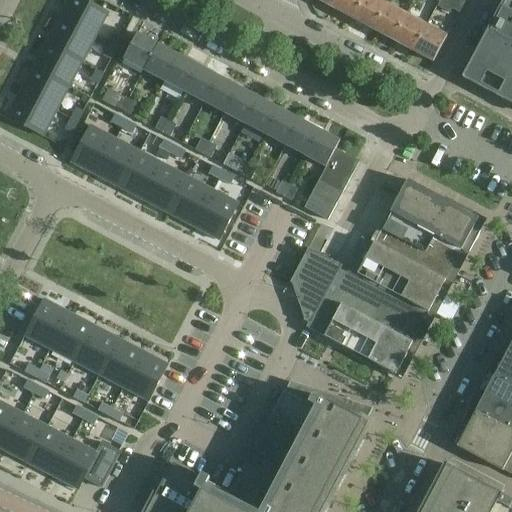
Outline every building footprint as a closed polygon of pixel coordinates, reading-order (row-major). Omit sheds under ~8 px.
[(83,0),(69,0),(59,20),(95,39),(109,13),(83,0)] [(316,0),(332,8),(336,0),(316,0)] [(336,0),(332,8),(334,9),(351,18),(360,0),(336,0)] [(371,29),(385,4),(377,0),(360,0),(351,18),(371,29)] [(462,0),(440,0),(439,3),(437,7),(450,14),(452,10),(460,14),(466,2),(462,0)] [(511,0),(504,0),(462,79),(511,105),(511,0)] [(392,40),(405,15),(385,4),(371,29),(392,40)] [(413,52),(426,26),(405,15),(392,40),(413,52)] [(59,20),(46,44),(82,63),(95,39),(59,20)] [(426,26),(413,52),(433,63),(447,37),(426,26)] [(113,35),(108,46),(116,50),(122,39),(113,35)] [(133,42),(123,60),(143,70),(156,45),(138,35),(137,35),(133,42)] [(46,44),(33,69),(69,87),(82,63),(46,44)] [(156,45),(143,70),(145,72),(165,82),(178,57),(158,46),(156,45)] [(108,46),(102,57),(110,61),(116,50),(108,46)] [(186,93),(200,68),(178,57),(165,82),(186,93)] [(206,104),(219,78),(200,68),(186,93),(206,104)] [(33,69),(20,93),(56,112),(69,87),(33,69)] [(95,70),(89,81),(97,85),(103,74),(95,70)] [(227,115),(241,90),(219,78),(206,104),(227,115)] [(108,90),(101,102),(121,112),(127,100),(108,90)] [(246,125),(261,100),(241,90),(227,115),(246,125)] [(8,117),(7,118),(42,137),(56,112),(20,93),(8,117)] [(127,100),(121,112),(123,113),(126,115),(130,117),(136,105),(129,101),(127,100)] [(266,136),(280,111),(261,100),(246,125),(266,136)] [(75,109),(69,120),(78,124),(83,113),(75,109)] [(287,147),(301,122),(280,111),(266,136),(287,147)] [(114,115),(110,124),(121,129),(125,121),(114,115)] [(170,138),(176,126),(161,118),(155,130),(170,138)] [(69,120),(64,131),(72,135),(78,124),(69,120)] [(125,121),(121,129),(132,135),(136,127),(125,121)] [(306,157),(320,132),(301,122),(287,147),(306,157)] [(89,128),(72,163),(96,175),(115,140),(89,128)] [(326,168),(336,150),(339,142),(320,132),(306,157),(326,168)] [(195,151),(210,159),(216,147),(201,139),(195,151)] [(115,140),(96,175),(121,188),(139,154),(115,140)] [(163,141),(159,149),(170,155),(174,147),(174,146),(163,141)] [(174,147),(170,155),(181,160),(185,153),(185,152),(174,146),(174,147)] [(332,186),(343,192),(359,162),(336,150),(326,168),(320,180),(332,186)] [(139,154),(121,188),(147,201),(164,167),(139,154)] [(251,181),(251,180),(257,169),(242,161),(235,172),(251,181)] [(164,167),(147,201),(172,214),(190,181),(164,167)] [(212,167),(208,175),(219,180),(222,173),(223,172),(212,167)] [(222,173),(219,180),(229,186),(233,178),(234,178),(223,172),(222,173)] [(328,221),(343,192),(332,186),(320,180),(305,209),(328,221)] [(190,181),(172,214),(195,226),(213,193),(190,181)] [(374,245),(444,283),(478,219),(406,181),(379,234),(374,245)] [(291,202),(297,190),(282,182),(276,194),(291,202)] [(213,193),(195,226),(219,239),(237,206),(213,193)] [(361,238),(352,255),(365,262),(374,245),(361,238)] [(428,313),(444,283),(374,245),(358,275),(428,313)] [(292,280),(290,283),(292,284),(293,290),(295,296),(297,301),(303,320),(303,321),(308,324),(306,328),(312,331),(324,337),(326,338),(331,341),(368,361),(395,375),(415,338),(428,313),(358,275),(328,259),(320,255),(317,254),(310,251),(308,250),(292,280)] [(44,303),(26,337),(51,349),(68,316),(69,315),(45,302),(44,303)] [(68,316),(51,349),(75,362),(93,328),(86,325),(69,315),(68,316)] [(93,328),(75,362),(99,375),(117,341),(93,328)] [(117,341),(99,375),(123,388),(141,354),(117,341)] [(511,387),(511,342),(503,360),(493,378),(511,387)] [(141,354),(123,388),(147,401),(161,376),(165,367),(161,364),(141,354)] [(27,365),(23,373),(34,379),(38,371),(27,365)] [(42,365),(39,370),(50,376),(53,370),(42,365)] [(38,371),(34,379),(45,385),(45,384),(49,376),(38,371)] [(511,387),(493,378),(489,386),(480,404),(475,413),(511,432),(511,387)] [(27,381),(23,389),(34,395),(38,386),(27,381)] [(38,386),(34,395),(45,400),(49,392),(38,386)] [(76,391),(72,399),(83,405),(86,399),(87,397),(76,391)] [(308,404),(284,392),(266,425),(230,494),(208,483),(209,479),(201,475),(200,477),(200,479),(192,475),(172,464),(167,473),(146,511),(323,511),(369,425),(340,410),(313,396),(308,404)] [(101,404),(97,412),(98,413),(108,418),(112,409),(101,404)] [(0,406),(0,448),(5,451),(22,417),(0,406)] [(76,407),(72,415),(83,421),(87,413),(76,407)] [(112,409),(108,418),(109,418),(119,423),(122,417),(123,415),(112,409)] [(87,413),(83,421),(94,427),(98,418),(87,413)] [(511,476),(511,432),(475,413),(465,431),(458,445),(457,448),(502,472),(502,471),(511,476)] [(22,417),(5,451),(29,463),(46,430),(22,417)] [(46,430),(29,463),(53,476),(70,442),(46,430)] [(70,442),(53,476),(77,488),(82,478),(94,455),(70,442)] [(94,455),(82,478),(102,488),(121,453),(100,443),(94,455)] [(511,511),(511,501),(502,496),(502,495),(447,466),(423,511),(511,511)]
